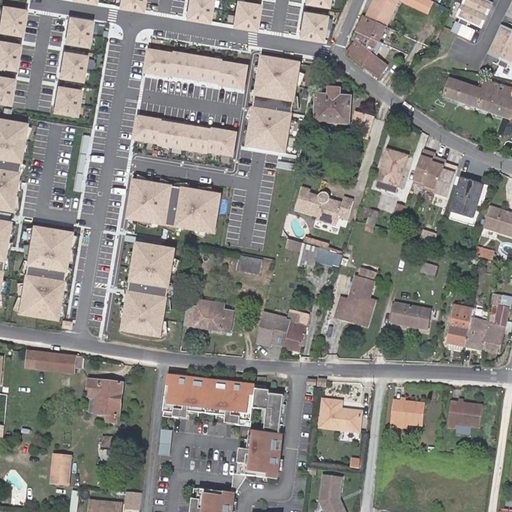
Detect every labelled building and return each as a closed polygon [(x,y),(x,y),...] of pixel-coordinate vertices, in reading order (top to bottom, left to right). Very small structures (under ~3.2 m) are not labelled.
[(147,0),(121,0),(121,8),(146,12),(147,0)] [(216,0),(190,0),(188,19),(212,23),(216,0)] [(263,3),(247,0),(239,0),(235,26),(259,30),(263,3)] [(333,0),(307,0),(307,4),(332,8),(333,0)] [(378,43),(387,27),(399,0),(375,0),(367,17),(364,16),(356,33),(356,32),(352,40),(356,42),(347,54),(378,78),(387,66),(372,55),(378,43)] [(404,0),(403,3),(432,12),(435,0),(404,0)] [(492,4),(483,0),(467,0),(466,5),(487,15),(492,4)] [(481,26),(487,15),(466,5),(460,16),(461,17),(458,24),(457,23),(454,30),(470,38),(473,31),(467,28),(470,21),(481,26)] [(30,12),(4,7),(0,29),(0,34),(25,39),(30,12)] [(331,14),(305,9),(300,36),(326,41),(331,14)] [(98,24),(72,19),(67,46),(92,51),(98,24)] [(511,48),(511,33),(502,28),(496,41),(511,48)] [(23,45),(0,40),(0,68),(18,72),(23,45)] [(511,63),(511,60),(511,48),(496,41),(490,53),(501,58),(498,66),(506,70),(510,62),(511,63)] [(253,68),(152,50),(148,74),(249,92),(253,68)] [(91,57),(65,53),(60,79),(86,84),(91,57)] [(306,64),(266,57),(250,148),(291,157),(306,64)] [(18,80),(0,76),(0,104),(13,107),(18,80)] [(511,89),(486,81),(484,88),(480,86),(479,89),(450,80),(444,97),(511,120),(511,116),(511,89)] [(85,92),(60,87),(55,114),(80,119),(85,92)] [(350,125),(352,97),(340,96),(341,89),(329,88),(329,95),(317,94),(315,123),(350,125)] [(375,118),(357,113),(352,127),(361,130),(359,136),(368,139),(375,118)] [(242,134),(141,117),(137,143),(237,159),(242,134)] [(30,125),(0,119),(0,211),(15,214),(30,125)] [(87,174),(91,151),(85,150),(88,135),(85,134),(78,172),(87,174)] [(399,187),(408,156),(388,150),(379,180),(398,186),(399,187)] [(432,154),(424,151),(413,183),(425,187),(435,158),(431,156),(432,154)] [(447,162),(435,158),(425,187),(424,189),(436,193),(446,164),(447,162)] [(454,167),(446,164),(436,193),(435,196),(448,201),(458,171),(453,170),(454,167)] [(483,204),(489,186),(463,179),(450,219),(471,226),(478,202),(483,204)] [(396,193),(398,186),(379,180),(377,187),(396,193)] [(227,196),(138,181),(131,221),(220,236),(227,196)] [(348,220),(354,201),(344,198),(342,204),(330,201),(330,200),(330,199),(330,198),(330,197),(330,196),(329,195),(329,194),(328,194),(327,193),(326,193),(325,193),(324,193),(323,193),(322,193),(321,194),(320,195),(319,196),(319,197),(309,194),(310,191),(302,189),(296,210),(318,217),(318,219),(337,225),(339,217),(348,220)] [(393,214),(398,199),(383,194),(378,209),(393,214)] [(399,226),(405,207),(398,205),(391,224),(399,226)] [(511,236),(511,213),(490,207),(484,228),(511,236)] [(374,227),(379,212),(371,210),(367,225),(374,227)] [(0,309),(15,225),(0,222),(0,309)] [(76,233),(36,226),(20,316),(60,323),(76,233)] [(437,236),(423,232),(421,240),(435,244),(437,236)] [(329,245),(306,239),(304,245),(327,251),(328,248),(329,245)] [(180,252),(142,245),(126,333),(164,340),(180,252)] [(339,266),(343,255),(341,255),(327,251),(304,245),(299,266),(302,267),(303,264),(314,267),(316,262),(332,266),(333,264),(339,266)] [(493,260),(495,253),(477,248),(475,256),(493,260)] [(260,274),(262,261),(241,257),(239,270),(260,274)] [(435,277),(438,267),(424,263),(421,273),(435,277)] [(369,299),(374,282),(377,273),(361,268),(359,278),(357,277),(352,292),(355,293),(353,301),(350,300),(342,298),(336,317),(344,320),(346,315),(365,321),(372,300),(369,299)] [(499,354),(509,309),(501,307),(503,297),(495,295),(490,322),(489,322),(483,351),(499,354)] [(367,327),(375,301),(372,300),(365,321),(346,315),(344,320),(367,327)] [(224,311),(225,305),(201,301),(200,307),(224,311)] [(428,329),(431,311),(395,304),(392,323),(428,329)] [(198,307),(189,305),(185,326),(195,328),(231,334),(235,313),(224,311),(200,307),(199,306),(198,307)] [(472,318),(474,310),(467,308),(457,306),(455,306),(448,344),(450,344),(463,347),(466,347),(472,318)] [(301,353),(307,326),(306,326),(309,316),(290,312),(288,319),(287,321),(291,322),(285,347),(285,349),(301,353)] [(287,321),(288,319),(264,314),(257,345),(272,348),(273,345),(285,347),(291,322),(287,321)] [(483,351),(489,322),(472,318),(466,347),(483,351)] [(73,322),(63,321),(62,329),(72,331),(73,322)] [(81,369),(82,358),(29,352),(27,368),(74,373),(75,368),(81,369)] [(193,379),(168,377),(164,411),(175,413),(175,409),(241,417),(241,421),(252,423),(253,408),(268,409),(266,432),(251,430),(249,449),(247,464),(243,464),(242,475),(247,476),(278,479),(281,454),(278,454),(284,396),(269,394),(270,391),(256,389),(256,386),(230,384),(230,387),(193,382),(193,379)] [(318,379),(318,387),(327,387),(327,379),(326,379),(321,379),(319,379),(318,379)] [(120,417),(124,384),(100,381),(100,382),(89,381),(88,393),(85,393),(85,396),(91,397),(98,398),(96,414),(107,416),(106,422),(116,423),(117,417),(120,417)] [(96,414),(98,398),(91,397),(89,413),(96,414)] [(360,433),(362,413),(348,411),(348,415),(341,414),(342,410),(342,402),(323,400),(320,428),(360,433)] [(424,425),(426,404),(394,401),(391,426),(400,427),(401,423),(408,424),(424,425)] [(480,428),(483,407),(452,402),(448,427),(457,428),(458,425),(465,426),(480,428)] [(189,411),(175,409),(175,413),(174,417),(189,419),(189,411)] [(241,417),(227,415),(226,423),(240,425),(241,421),(241,417)] [(172,430),(162,429),(159,454),(169,455),(172,430)] [(112,447),(113,438),(103,437),(102,446),(112,447)] [(240,458),(239,463),(243,464),(247,464),(249,449),(245,449),(243,459),(240,458)] [(68,486),(71,457),(55,455),(52,484),(68,486)] [(242,475),(234,474),(228,492),(235,492),(237,493),(246,479),(247,476),(242,475)] [(345,511),(340,499),(342,478),(323,475),(320,502),(324,511),(345,511)] [(232,511),(235,492),(228,492),(200,488),(199,499),(202,500),(200,511),(232,511)] [(140,510),(142,494),(128,493),(126,509),(140,510)] [(200,511),(202,500),(199,499),(194,499),(192,511),(200,511)] [(120,511),(121,503),(91,501),(90,511),(120,511)]
